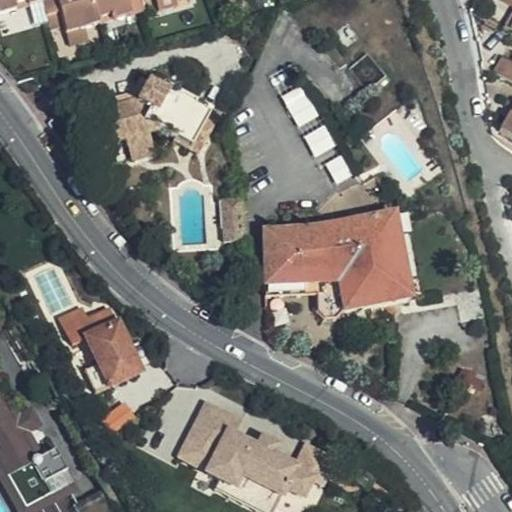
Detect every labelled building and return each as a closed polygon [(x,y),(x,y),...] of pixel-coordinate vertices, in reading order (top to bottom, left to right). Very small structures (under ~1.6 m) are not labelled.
[(0,0),(0,15),(12,12),(10,6),(23,2),(24,8),(37,4),(41,17),(53,13),(55,20),(59,35),(78,30),(92,25),(91,20),(104,16),(106,22),(137,13),(133,0),(0,0)] [(511,0),(510,0),(511,1),(511,61),(506,58),(499,69),(511,77),(511,116),(505,129),(511,132),(511,0)] [(53,13),(41,17),(43,23),(55,20),(53,13)] [(81,39),(78,30),(59,35),(62,45),(81,39)] [(387,77),(370,54),(353,69),(370,91),(387,77)] [(349,173),(287,62),(263,75),(313,166),(319,163),(330,183),(349,173)] [(138,100),(147,82),(141,78),(134,91),(114,97),(117,106),(138,100)] [(196,139),(212,110),(165,84),(161,89),(147,82),(138,100),(117,106),(97,112),(107,146),(126,141),(132,162),(157,155),(151,133),(158,132),(177,141),(183,131),(196,139)] [(214,109),(212,110),(196,139),(183,131),(177,141),(175,145),(199,157),(223,114),(214,109)] [(236,239),(233,195),(214,197),(216,242),(236,239)] [(407,301),(392,215),(369,219),(301,229),(262,230),(264,297),(314,297),(314,316),(319,321),(334,321),(343,311),(380,305),(407,301)] [(100,331),(116,324),(109,309),(85,320),(80,310),(60,318),(65,331),(63,332),(69,345),(82,340),(91,359),(108,351),(100,331)] [(137,370),(116,324),(100,331),(108,351),(91,359),(93,366),(80,372),(90,393),(137,370)] [(464,381),(449,373),(442,385),(458,393),(464,381)] [(0,390),(0,472),(19,503),(45,489),(53,503),(69,493),(59,476),(65,472),(52,450),(39,457),(0,390)] [(258,445),(235,434),(242,419),(206,401),(175,460),(239,492),(246,479),(283,498),(287,491),(304,499),(314,478),(324,484),(337,459),(305,443),(295,463),(278,454),(282,446),(263,436),(258,445)] [(125,403),(101,421),(111,435),(135,418),(125,403)] [(0,486),(14,511),(37,511),(53,503),(45,489),(19,503),(0,472),(0,486)] [(114,511),(102,489),(73,506),(76,511),(114,511)]
